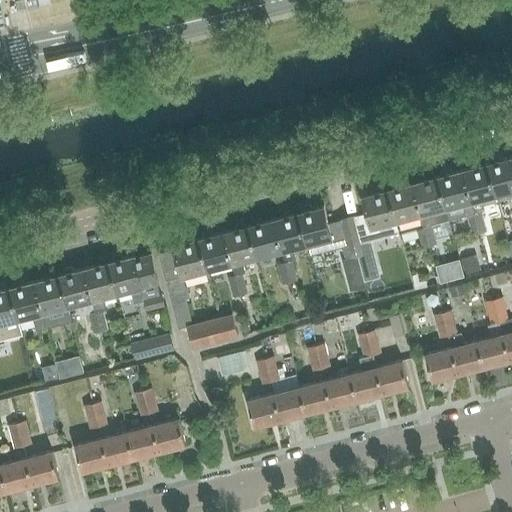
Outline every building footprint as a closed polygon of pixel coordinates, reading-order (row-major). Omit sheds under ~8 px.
[(496,193),(511,188),(511,155),(500,158),(499,156),(490,156),(490,160),(487,161),(496,193)] [(496,193),(487,161),(485,162),(482,158),(472,163),(472,165),(463,168),(471,199),(474,211),(480,210),(484,209),(481,197),(496,193)] [(440,173),(438,174),(446,206),(459,202),(462,216),(467,215),(469,223),(483,220),(480,210),(474,211),(471,199),(463,168),(450,171),(450,169),(440,169),(440,173)] [(424,178),(413,180),(422,212),(425,224),(431,223),(435,222),(448,219),(445,206),(446,206),(438,174),(434,175),(432,171),(424,176),(424,178)] [(390,187),(389,187),(397,219),(399,232),(418,227),(420,236),(433,233),(431,224),(431,223),(425,224),(422,212),(413,180),(401,184),(400,181),(390,182),(390,187)] [(397,219),(389,187),(384,188),(382,184),(373,188),(374,191),(363,194),(367,211),(348,216),(355,243),(358,254),(369,251),(365,234),(366,234),(364,227),(397,219)] [(332,236),(326,214),(323,204),(311,207),(311,205),(301,205),(301,210),(298,211),(306,243),(332,236)] [(273,217),(282,249),(281,249),(284,261),(291,259),(291,260),(293,259),(290,247),(306,243),(298,211),(295,211),(292,206),(283,211),(284,214),(273,217)] [(358,254),(355,243),(348,216),(335,219),(340,241),(341,241),(346,258),(358,254)] [(281,249),(282,249),(273,217),(262,220),(261,217),(252,218),(252,223),(249,223),(257,255),(281,249)] [(257,255),(249,223),(246,224),(243,220),(235,224),(236,227),(224,230),(232,262),(235,274),(241,272),(245,272),(242,259),(257,255)] [(483,220),(469,223),(472,233),(486,230),(483,220)] [(232,262),(224,230),(212,233),(211,230),(201,230),(201,236),(199,236),(207,268),(232,262)] [(207,268),(199,236),(196,237),(194,232),(185,237),(186,240),(173,243),(175,248),(158,252),(166,279),(172,301),(178,327),(189,325),(188,324),(192,323),(186,298),(189,297),(183,274),(207,268)] [(433,233),(420,236),(423,246),(436,243),(433,233)] [(150,254),(136,257),(134,253),(122,256),(122,254),(111,254),(111,259),(109,260),(117,292),(130,289),(134,302),(145,300),(147,308),(162,304),(150,254)] [(96,263),(84,266),(92,298),(95,310),(102,308),(103,311),(108,309),(105,295),(117,292),(109,260),(106,260),(103,256),(96,260),(96,263)] [(294,269),(291,260),(291,259),(284,261),(278,262),(280,273),(294,269)] [(63,272),(60,273),(68,305),(81,301),(84,315),(89,313),(91,322),(105,319),(103,311),(102,308),(95,310),(92,298),(84,266),(73,269),(72,266),(62,266),(63,272)] [(68,305),(60,273),(56,274),(54,269),(46,273),(47,276),(34,279),(43,311),(44,311),(68,305)] [(294,269),(280,273),(283,283),(296,279),(294,269)] [(244,282),(241,272),(235,274),(228,275),(231,285),(244,282)] [(13,279),(13,285),(10,285),(18,318),(33,314),(36,326),(39,325),(41,335),(55,331),(52,321),(46,323),(44,311),(43,311),(34,279),(23,282),(22,279),(13,279)] [(0,339),(22,334),(22,333),(18,318),(10,285),(6,286),(4,282),(0,284),(0,339)] [(233,296),(247,292),(244,282),(231,285),(233,296)] [(489,311),(504,307),(501,296),(486,300),(489,311)] [(510,358),(511,357),(511,318),(507,319),(504,307),(489,311),(492,322),(498,321),(501,333),(503,332),(510,358)] [(438,324),(453,320),(450,309),(435,313),(438,324)] [(389,314),(394,336),(404,333),(399,312),(389,314)] [(194,345),(237,334),(232,313),(192,323),(188,324),(189,325),(194,345)] [(105,319),(91,322),(94,332),(107,328),(105,319)] [(477,339),(464,342),(461,331),(456,333),(453,320),(438,324),(441,336),(449,334),(452,346),(458,371),(484,365),(477,339)] [(362,344),(377,340),(374,329),(359,333),(362,344)] [(484,365),(510,358),(503,332),(501,333),(477,339),(484,365)] [(134,357),(172,347),(170,336),(131,346),(134,357)] [(377,340),(362,344),(365,356),(373,353),(380,352),(377,340)] [(311,358),(326,354),(323,342),(308,346),(311,358)] [(432,378),(458,371),(452,346),(425,352),(432,378)] [(222,374),(240,369),(249,367),(244,349),(217,356),(222,374)] [(365,356),(359,357),(363,369),(351,372),(357,398),(383,391),(376,365),(373,353),(365,356)] [(326,354),(311,358),(314,369),(329,365),(326,354)] [(260,371),(275,367),(272,355),(257,359),(260,371)] [(376,365),(383,391),(409,384),(402,359),(376,365)] [(275,367),(260,371),(263,382),(278,378),(275,367)] [(332,405),(357,398),(351,372),(325,379),(332,405)] [(306,411),(332,405),(325,379),(300,385),(306,411)] [(281,418),(306,411),(300,385),(274,392),(281,418)] [(139,402),(154,398),(151,387),(136,391),(139,402)] [(254,425),(281,418),(274,392),(248,399),(254,425)] [(154,398),(139,402),(142,414),(157,410),(154,398)] [(87,416),(104,411),(101,400),(84,404),(87,416)] [(104,411),(87,416),(90,427),(107,423),(104,411)] [(153,423),(160,449),(185,442),(179,417),(153,423)] [(13,435),(28,431),(25,419),(10,423),(13,435)] [(134,456),(160,449),(153,423),(127,430),(134,456)] [(109,462),(102,436),(99,426),(86,430),(88,440),(75,443),(82,469),(109,462)] [(109,462),(134,456),(127,430),(102,436),(109,462)] [(28,431),(13,435),(16,447),(31,443),(28,431)] [(26,456),(33,482),(59,475),(52,449),(26,456)] [(7,488),(33,482),(26,456),(0,463),(7,488)]
